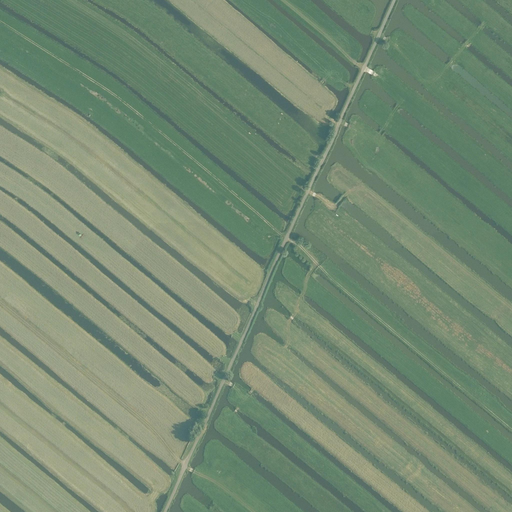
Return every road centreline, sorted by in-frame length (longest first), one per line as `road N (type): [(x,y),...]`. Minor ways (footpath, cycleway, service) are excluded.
road 1 (track): [(511,430),(98,83),(0,21)]
road 2 (unclassified): [(163,511),(393,0)]
road 3 (track): [(256,511),(184,466),(0,303)]
road 4 (track): [(511,309),(387,205)]
road 5 (track): [(486,22),(429,81),(377,35)]
